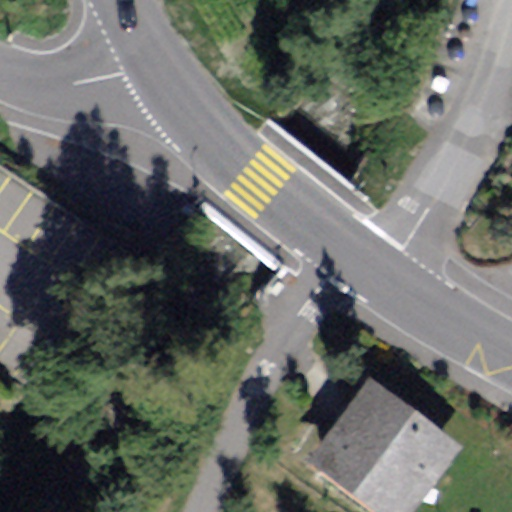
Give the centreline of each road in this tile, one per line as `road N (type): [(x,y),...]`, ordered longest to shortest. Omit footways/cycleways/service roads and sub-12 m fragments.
road 1 (residential): [(508,0),(469,147),(435,200),(336,241)]
road 2 (residential): [(336,241),(304,277),(201,511)]
road 3 (tertiary): [(336,241),(169,112)]
road 4 (tertiary): [(511,351),(336,241)]
road 5 (residential): [(0,76),(169,112)]
road 6 (tertiary): [(169,112),(117,0)]
